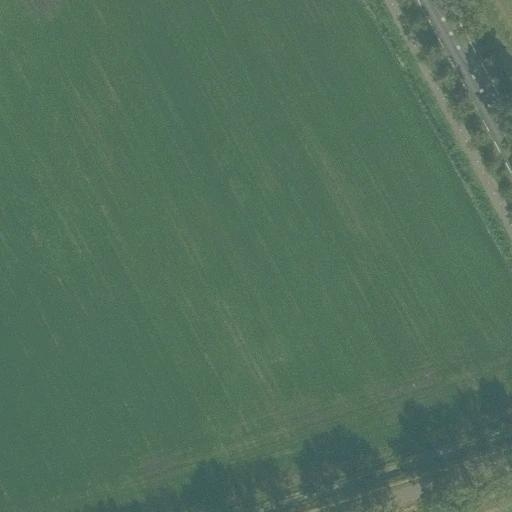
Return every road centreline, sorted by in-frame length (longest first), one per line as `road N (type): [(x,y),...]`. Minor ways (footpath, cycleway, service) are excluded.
road 1 (secondary): [(511,153),(430,0)]
road 2 (unclassified): [(350,511),(511,461)]
